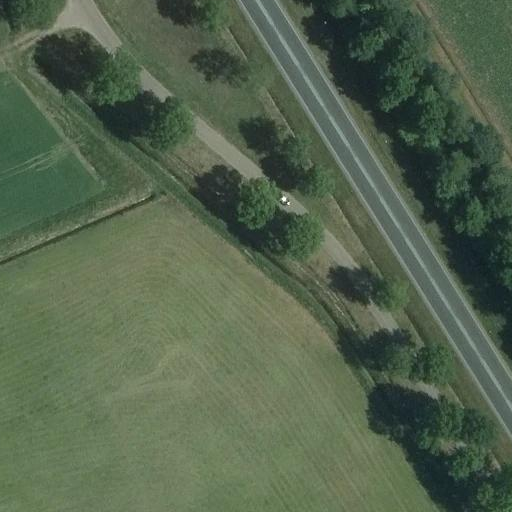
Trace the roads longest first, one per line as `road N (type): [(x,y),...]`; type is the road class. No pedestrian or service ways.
road 1 (unclassified): [(83,0),(123,60),(316,228),(373,302),(504,511)]
road 2 (trunk): [(511,407),(257,0)]
